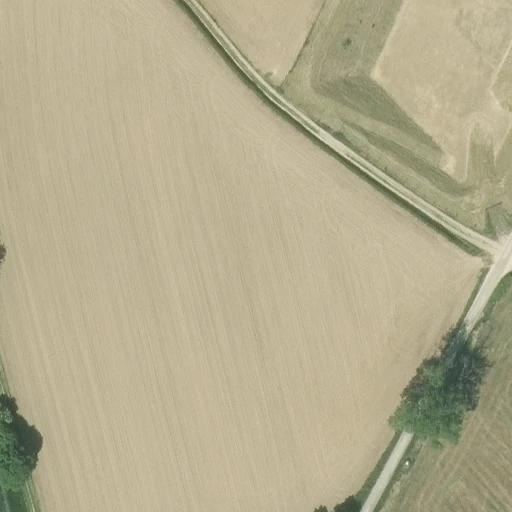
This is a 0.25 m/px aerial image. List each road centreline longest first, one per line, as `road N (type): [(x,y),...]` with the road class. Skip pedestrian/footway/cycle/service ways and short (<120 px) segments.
road 1 (track): [(509,251),(492,253),(320,134),(267,91),(188,0)]
road 2 (unclassified): [(363,511),(509,251)]
